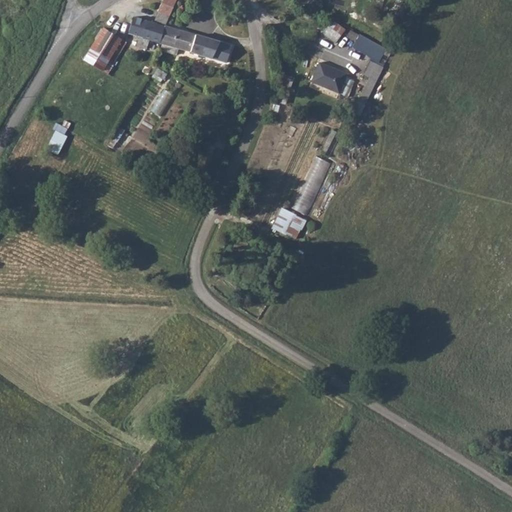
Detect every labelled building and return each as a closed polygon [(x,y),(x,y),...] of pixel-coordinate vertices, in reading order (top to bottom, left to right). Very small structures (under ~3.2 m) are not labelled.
[(163,0),(156,25),(126,17),(123,22),(118,22),(116,28),(120,31),(117,37),(127,43),(129,44),(130,37),(140,39),(137,47),(148,49),(150,42),(161,45),(167,27),(174,0),(163,0)] [(334,23),(330,28),(339,35),(344,29),(334,23)] [(324,24),(320,31),(336,43),(341,36),(339,35),(330,28),(324,24)] [(167,27),(161,45),(219,61),(224,44),(167,27)] [(127,43),(117,37),(106,30),(86,61),(109,76),(115,67),(113,65),(127,43)] [(347,72),(319,62),(312,82),(340,92),(347,72)] [(367,101),(379,78),(371,74),(360,98),(367,101)] [(164,89),(150,112),(160,118),(174,94),(164,89)] [(53,130),(64,135),(76,114),(61,106),(51,120),(57,124),(53,130)] [(332,132),(322,151),(330,155),(340,136),(332,132)] [(223,146),(208,140),(200,165),(215,170),(223,146)] [(310,215),(330,162),(314,156),(294,210),(310,215)] [(272,228),(297,240),(307,219),(282,207),(272,228)]
